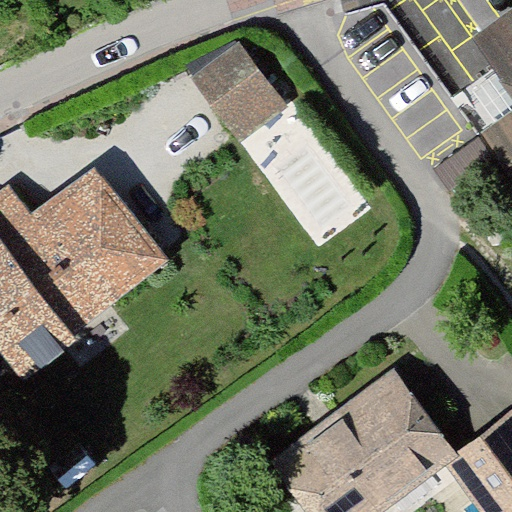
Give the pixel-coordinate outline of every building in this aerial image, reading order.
[(511,0),(450,43),(491,104),(460,126),(511,199),(511,0)] [(193,82),(238,143),(284,111),(242,50),(193,82)] [(0,195),(0,357),(14,377),(164,265),(92,168),(32,212),(14,187),(0,195)] [(311,511),(376,511),(455,452),(392,371),(273,462),(311,511)] [(511,410),(461,446),(506,510),(511,505),(511,410)]
